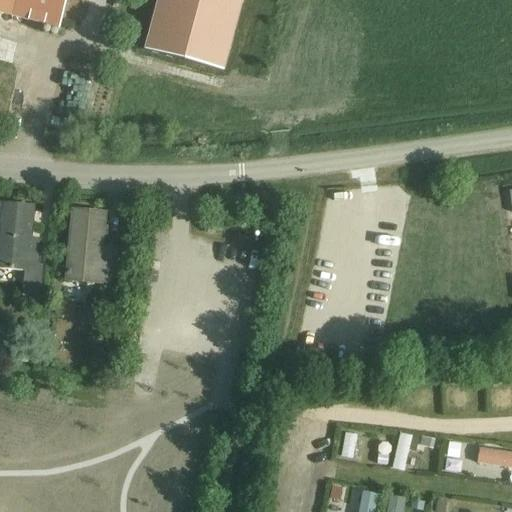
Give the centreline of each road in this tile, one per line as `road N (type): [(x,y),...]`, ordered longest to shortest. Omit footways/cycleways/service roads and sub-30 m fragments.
road 1 (tertiary): [(0,170),(101,178),(245,173),(511,138)]
road 2 (residential): [(283,511),(300,419),(354,408)]
